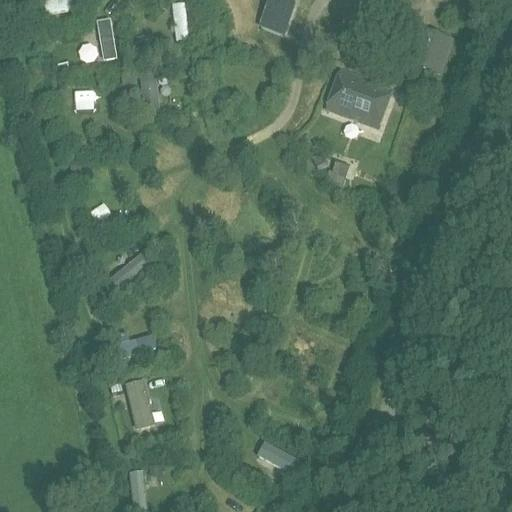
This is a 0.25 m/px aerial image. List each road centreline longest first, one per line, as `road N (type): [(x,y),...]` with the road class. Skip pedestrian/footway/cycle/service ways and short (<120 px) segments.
road 1 (unclassified): [(347,511),(511,53)]
road 2 (unknown): [(323,0),(307,22),(290,109),(220,166),(202,200),(190,367)]
